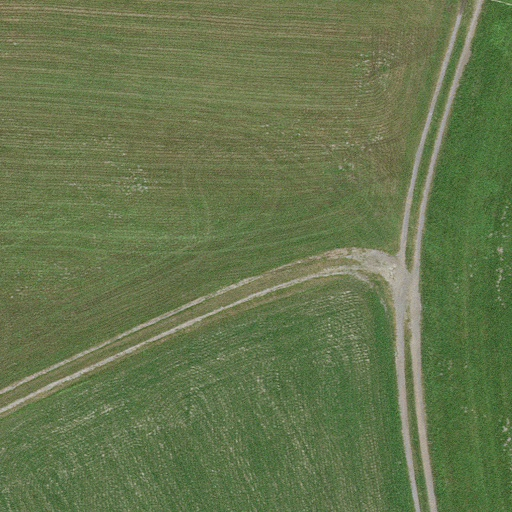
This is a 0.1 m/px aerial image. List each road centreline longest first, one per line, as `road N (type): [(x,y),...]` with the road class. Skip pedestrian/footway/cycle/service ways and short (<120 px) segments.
road 1 (track): [(468,0),(409,218),(404,301),(422,511)]
road 2 (track): [(0,404),(119,345),(327,265),(352,261),(405,274)]
